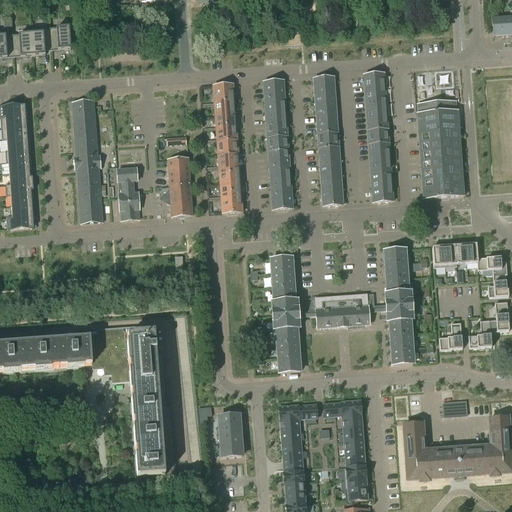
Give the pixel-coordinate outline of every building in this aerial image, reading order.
[(511,36),(511,19),(503,20),(504,37),(511,36)] [(504,37),(503,20),(491,21),(492,38),(504,37)] [(49,30),(51,53),(70,51),(69,28),(49,30)] [(49,30),(30,31),(30,35),(31,35),(32,58),(45,57),(44,53),(51,53),(49,30)] [(30,35),(12,37),(13,60),(32,58),(31,35),(30,35)] [(12,37),(0,37),(0,60),(13,60),(12,37)] [(384,76),(363,77),(372,205),(393,203),(384,76)] [(333,80),(313,81),(322,208),(343,207),(333,80)] [(283,83),(263,85),(272,212),(292,210),(283,83)] [(233,87),(212,88),(214,105),(214,108),(215,129),(216,132),(216,142),(217,144),(218,168),(218,171),(220,199),(221,202),(222,215),(242,214),(233,87)] [(93,104),(72,105),(76,159),(74,160),(75,172),(77,172),(81,226),(102,224),(102,218),(107,217),(106,212),(101,213),(100,198),(105,198),(104,187),(99,187),(98,170),(100,170),(99,158),(97,158),(93,104)] [(418,116),(416,116),(423,201),(463,198),(457,113),(456,114),(455,104),(417,106),(418,116)] [(24,107),(0,109),(1,120),(25,118),(24,107)] [(26,129),(25,118),(1,120),(0,120),(1,131),(26,129)] [(26,141),(26,129),(1,131),(2,144),(7,143),(7,142),(26,141)] [(185,139),(167,140),(167,147),(186,146),(185,139)] [(27,152),(26,141),(7,142),(7,143),(8,153),(27,152)] [(28,163),(27,152),(8,153),(5,153),(6,165),(8,165),(28,163)] [(167,163),(172,219),(192,218),(188,161),(167,163)] [(29,175),(28,163),(8,165),(9,176),(29,175)] [(136,171),(117,172),(118,185),(118,184),(119,196),(118,196),(120,213),(121,223),(139,221),(138,212),(139,212),(138,195),(133,195),(133,183),(137,183),(136,171)] [(29,179),(29,175),(9,176),(10,186),(10,187),(32,185),(32,179),(29,179)] [(30,196),(30,191),(33,191),(32,185),(10,187),(10,186),(5,187),(6,198),(11,198),(30,196)] [(31,208),(30,196),(11,198),(11,208),(11,209),(31,208)] [(32,219),(31,208),(11,209),(11,208),(9,209),(10,220),(10,221),(32,219)] [(33,230),(32,219),(10,221),(10,220),(8,220),(9,231),(33,230)] [(466,265),(465,246),(454,247),(455,266),(456,266),(466,265)] [(476,246),(465,246),(466,265),(476,265),(476,261),(477,261),(476,246)] [(455,266),(454,247),(443,248),(445,269),(456,269),(456,266),(455,266)] [(445,269),(443,248),(432,249),(433,270),(445,269)] [(412,322),(410,295),(408,295),(405,252),(383,253),(387,296),(385,297),(385,308),(379,308),(380,314),(386,313),(387,324),(389,324),(392,367),(413,366),(410,323),(412,322)] [(500,259),(477,261),(476,261),(476,265),(477,273),(492,272),(492,278),(505,277),(506,277),(505,264),(500,264),(500,259)] [(304,319),(304,314),(303,314),(297,314),(297,303),(295,303),(291,260),(270,262),(273,305),(271,305),(273,332),(275,332),(278,375),(300,374),(297,331),(299,331),(298,319),(303,319),(304,319)] [(506,291),(505,277),(492,278),(493,288),(487,289),(488,300),(508,299),(507,291),(506,291)] [(368,314),(374,314),(373,309),(373,296),(366,297),(315,300),(315,301),(308,301),(309,313),(310,319),(316,318),(317,331),(337,329),(338,330),(348,329),(348,328),(369,327),(368,314)] [(490,334),(508,333),(506,305),(494,305),(495,323),(489,323),(490,334)] [(491,349),(490,334),(489,323),(479,324),(480,338),(468,339),(469,351),(491,349)] [(462,351),(460,326),(450,326),(451,340),(439,341),(439,353),(462,351)] [(0,372),(92,366),(92,364),(105,363),(106,375),(113,375),(113,383),(132,382),(139,479),(153,479),(165,478),(165,477),(176,476),(171,407),(167,407),(163,353),(156,354),(154,335),(151,335),(151,328),(96,332),(97,336),(89,336),(89,340),(65,342),(64,338),(43,339),(44,344),(39,344),(39,340),(11,342),(12,346),(7,346),(7,342),(0,342),(0,372)] [(297,408),(278,409),(283,474),(284,486),(285,497),(286,508),(286,511),(307,511),(307,506),(306,495),(306,485),(305,474),(343,471),(346,507),(355,506),(355,503),(367,502),(360,403),(341,404),(341,405),(323,406),(324,420),(316,420),(315,407),(297,408)] [(465,403),(442,405),(443,420),(466,418),(465,403)] [(212,424),(211,412),(198,413),(200,432),(207,432),(207,424),(212,424)] [(238,413),(217,414),(218,418),(221,460),(242,458),(241,447),(239,417),(238,413)] [(421,425),(403,426),(407,482),(420,481),(420,483),(423,483),(423,484),(426,483),(428,483),(428,480),(490,476),(490,478),(493,478),(493,479),(496,478),(498,478),(498,475),(511,474),(507,419),(489,420),(491,449),(423,453),(421,425)] [(90,489),(94,477),(87,474),(83,486),(90,489)]
